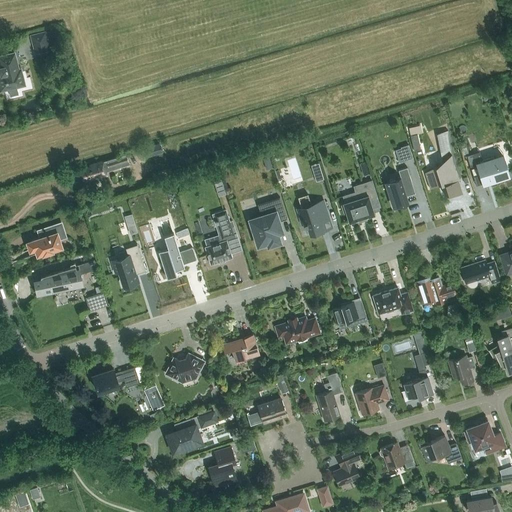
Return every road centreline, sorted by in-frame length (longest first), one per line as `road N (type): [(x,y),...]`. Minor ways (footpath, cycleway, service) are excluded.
road 1 (residential): [(31,364),(511,209)]
road 2 (unclassified): [(189,511),(115,454),(31,364)]
road 3 (residential): [(300,444),(494,396)]
road 4 (residential): [(300,444),(284,432),(270,439),(268,466),(279,483),(309,468)]
